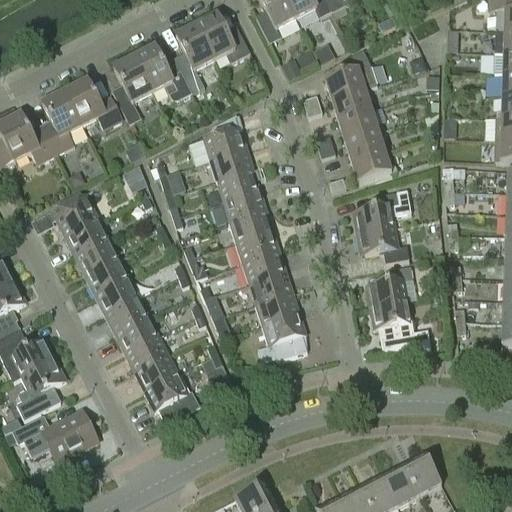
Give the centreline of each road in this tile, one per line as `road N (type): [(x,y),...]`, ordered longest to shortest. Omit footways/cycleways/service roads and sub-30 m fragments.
road 1 (residential): [(360,405),(281,99),(235,0)]
road 2 (residential): [(150,486),(0,204)]
road 3 (tertiary): [(150,486),(280,422),(360,405)]
road 4 (residential): [(0,97),(197,0)]
road 5 (tertiary): [(360,405),(511,414)]
